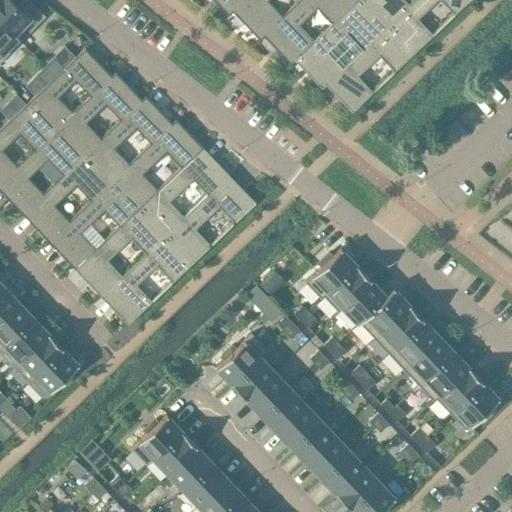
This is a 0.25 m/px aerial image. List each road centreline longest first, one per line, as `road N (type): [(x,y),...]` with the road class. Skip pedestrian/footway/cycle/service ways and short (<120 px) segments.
road 1 (residential): [(79,0),(301,180)]
road 2 (residential): [(511,347),(301,180)]
road 3 (residential): [(308,511),(186,390)]
road 4 (residential): [(0,238),(102,344)]
